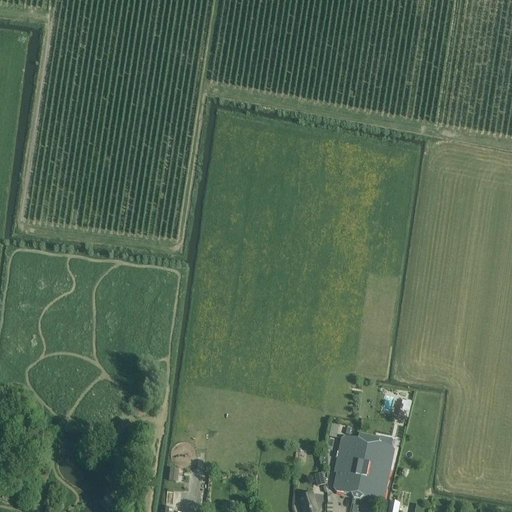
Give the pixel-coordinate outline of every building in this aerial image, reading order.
[(335,438),(338,426),(330,425),(328,437),(335,438)] [(342,440),(337,464),(335,474),(338,475),(337,478),(336,478),(334,490),(336,493),(351,496),(353,499),(360,501),(363,499),(367,499),(369,502),(381,505),(384,503),(395,451),(393,448),(379,445),(380,440),(359,436),(358,441),(345,438),(342,440)] [(293,457),(306,459),(307,451),(294,449),(293,457)] [(170,469),(169,482),(178,483),(179,470),(170,469)] [(323,474),(315,476),(318,487),(325,485),(323,474)] [(313,494),(299,498),(303,511),(317,511),(317,510),(315,502),(313,494)] [(390,503),(388,511),(398,511),(400,504),(390,503)]
